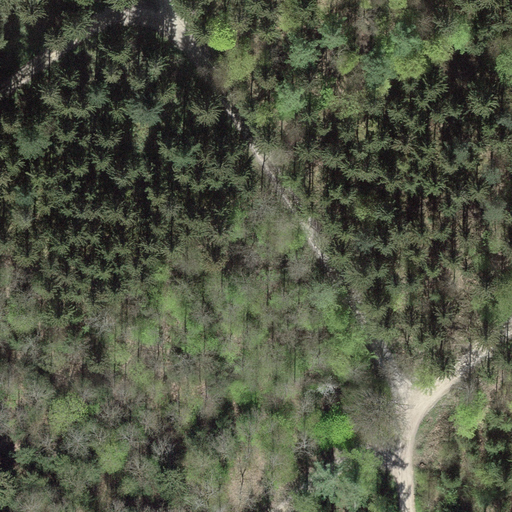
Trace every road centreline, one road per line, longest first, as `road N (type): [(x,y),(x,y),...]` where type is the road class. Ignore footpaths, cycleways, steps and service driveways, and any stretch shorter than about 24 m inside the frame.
road 1 (track): [(400,416),(386,364),(157,0)]
road 2 (track): [(132,0),(0,96)]
road 3 (track): [(280,511),(400,416)]
road 4 (track): [(400,416),(511,323)]
